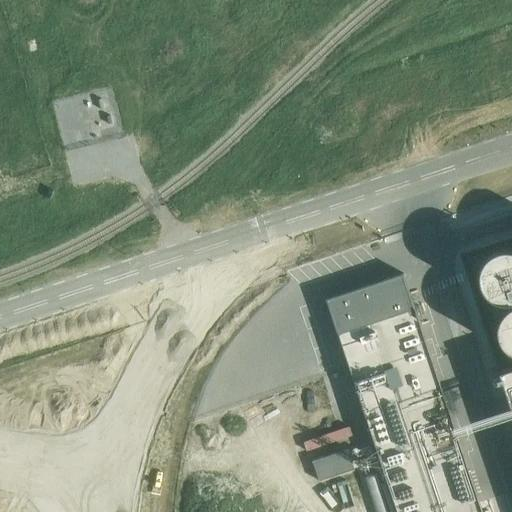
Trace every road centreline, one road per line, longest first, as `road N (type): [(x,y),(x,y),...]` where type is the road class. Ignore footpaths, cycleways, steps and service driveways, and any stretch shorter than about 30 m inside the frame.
road 1 (unclassified): [(341,203),(280,244),(216,322),(186,367),(157,461)]
road 2 (unclassified): [(341,203),(511,146)]
road 3 (unclassified): [(0,428),(157,461)]
